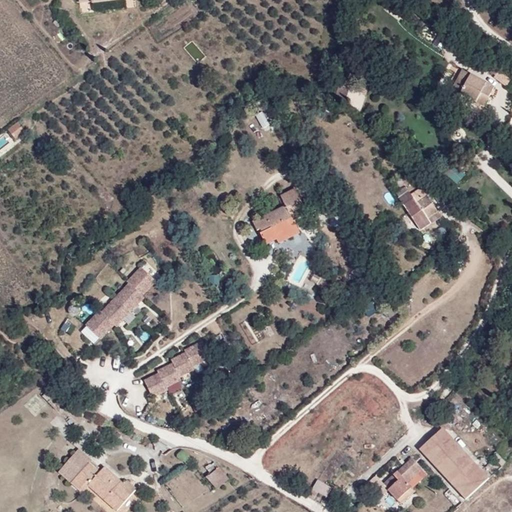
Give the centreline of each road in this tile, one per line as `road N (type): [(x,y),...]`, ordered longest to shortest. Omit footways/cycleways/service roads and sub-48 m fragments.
road 1 (track): [(251,470),(351,370),(372,370),(403,397),(438,386),(489,308),(511,247)]
road 2 (residential): [(100,400),(328,511)]
road 3 (track): [(351,370),(468,277),(475,258)]
